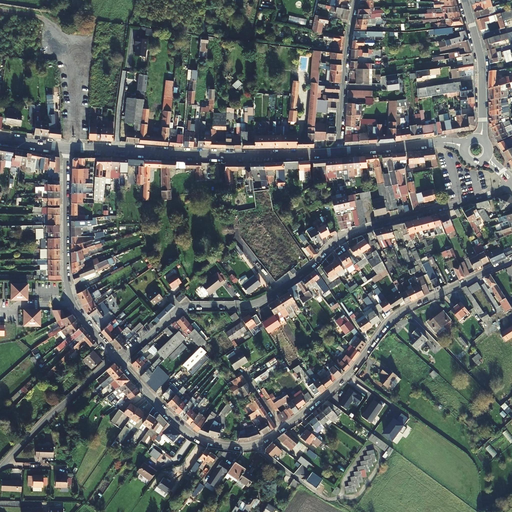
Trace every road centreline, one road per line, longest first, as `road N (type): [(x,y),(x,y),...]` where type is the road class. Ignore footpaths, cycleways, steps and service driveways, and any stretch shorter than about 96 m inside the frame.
road 1 (residential): [(511,187),(352,232),(271,296),(243,306),(187,307),(119,361)]
road 2 (residential): [(511,260),(396,314),(345,377),(255,444)]
road 3 (tertiary): [(66,147),(202,155),(339,151)]
road 4 (residential): [(114,355),(77,312),(67,286),(66,147)]
road 5 (residential): [(255,444),(193,435),(119,361)]
road 6 (residential): [(0,468),(114,355)]
road 7 (residential): [(355,0),(339,151)]
road 8 (residential): [(479,138),(481,65),(464,0)]
road 9 (tertiary): [(339,151),(464,145)]
